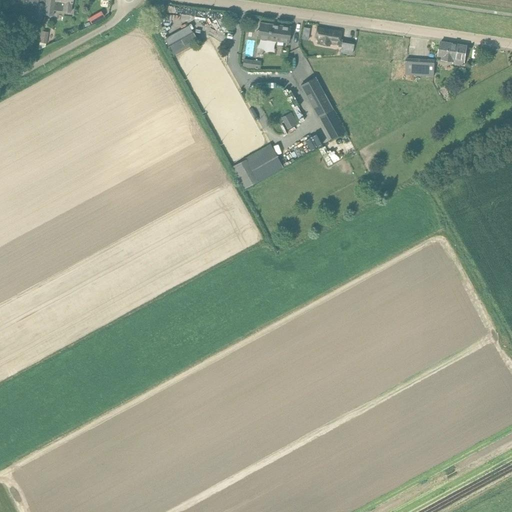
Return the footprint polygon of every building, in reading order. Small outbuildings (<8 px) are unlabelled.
[(37,5),(35,20),(42,21),(44,0),(19,0),(20,2),(37,5)] [(53,10),(70,12),(72,0),(55,0),(54,0),(46,0),(44,14),(52,15),(53,10)] [(100,11),(89,18),(92,24),(104,17),(100,11)] [(256,31),(255,35),(256,36),(258,37),(257,38),(288,43),(290,27),(260,23),(259,30),(257,30),(256,31)] [(165,39),(174,54),(199,40),(190,24),(165,39)] [(352,53),(352,52),(354,42),(340,39),(341,31),(317,27),(315,38),(319,38),(317,48),(327,49),(328,46),(329,46),(330,43),(333,44),(333,42),(339,43),(339,46),(341,47),(341,52),(352,53)] [(438,55),(442,56),(441,60),(456,63),(455,65),(464,66),(467,46),(441,42),(438,55)] [(405,75),(414,75),(434,76),(435,60),(406,59),(405,75)] [(315,78),(300,86),(317,117),(332,109),(315,78)] [(280,117),(285,129),(297,125),(293,112),(280,117)] [(273,144),(233,163),(244,187),(284,167),(273,144)]
